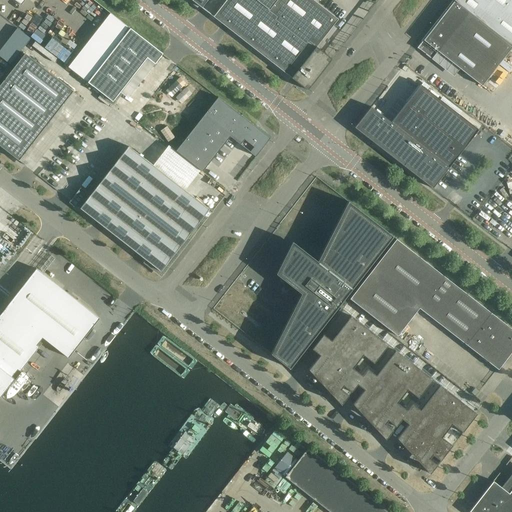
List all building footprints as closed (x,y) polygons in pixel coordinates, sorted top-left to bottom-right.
[(226,0),(213,17),(307,91),(332,59),(316,47),(338,19),(313,0),(226,0)] [(482,86),(511,47),(511,45),(469,12),(455,1),(455,0),(454,0),(454,1),(417,48),(418,48),(419,46),(427,52),(425,54),(432,59),(438,51),(482,86)] [(511,0),(478,0),(469,12),(511,45),(511,0)] [(0,53),(0,54),(14,63),(31,35),(17,26),(0,53)] [(155,64),(163,54),(130,28),(88,82),(107,98),(113,102),(113,101),(147,58),(155,64)] [(47,46),(65,61),(72,52),(54,37),(47,46)] [(0,145),(19,160),(73,91),(25,54),(0,86),(0,145)] [(174,99),(179,105),(195,91),(189,85),(174,99)] [(433,188),(478,130),(421,85),(391,122),(373,109),(359,127),(405,163),(403,166),(433,188)] [(218,97),(176,151),(202,172),(230,136),(256,157),(270,138),(255,126),(218,97)] [(128,146),(80,208),(160,271),(209,209),(128,146)] [(289,368),(393,236),(348,201),(317,261),(292,242),(276,274),(282,279),(284,291),(296,289),(301,294),(271,354),(289,368)] [(507,325),(396,239),(350,299),(397,336),(407,324),(419,308),(466,345),(467,345),(498,369),(505,361),(504,361),(511,351),(511,329),(507,326),(507,325)] [(75,350),(99,318),(44,275),(36,268),(0,314),(0,396),(14,379),(12,377),(18,369),(20,371),(39,347),(37,345),(42,338),(68,358),(75,350)] [(476,413),(343,309),(342,309),(312,349),(319,355),(308,369),(309,370),(337,392),(340,389),(348,395),(357,384),(364,389),(353,404),(382,426),(384,424),(392,430),(401,418),(408,424),(397,438),(398,439),(426,461),(429,458),(436,464),(442,457),(476,413)] [(389,511),(308,448),(285,477),(330,511),(389,511)] [(493,481),(468,511),(511,511),(511,489),(509,493),(493,481)]
